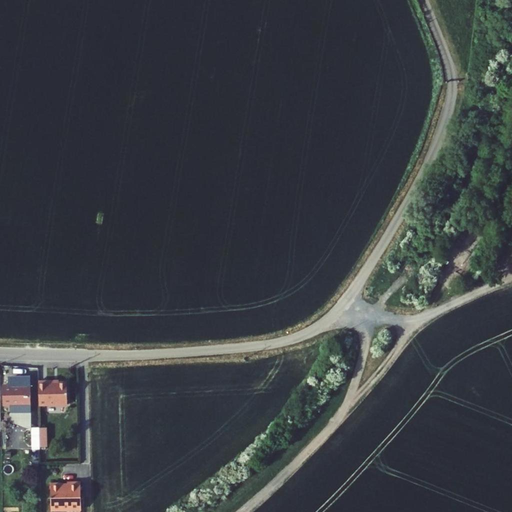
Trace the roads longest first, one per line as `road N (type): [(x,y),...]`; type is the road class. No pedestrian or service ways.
road 1 (residential): [(0,352),(132,355),(254,346),(302,336),(330,319)]
road 2 (track): [(367,321),(361,370),(333,421),(238,511)]
road 3 (track): [(330,319),(406,328),(511,280)]
